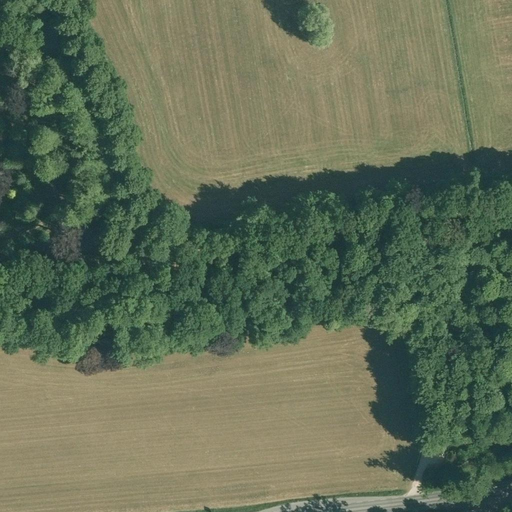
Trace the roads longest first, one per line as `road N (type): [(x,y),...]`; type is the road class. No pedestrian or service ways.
road 1 (track): [(105,268),(511,202)]
road 2 (track): [(428,479),(430,416),(390,276),(403,220)]
road 3 (primary): [(511,492),(340,511)]
